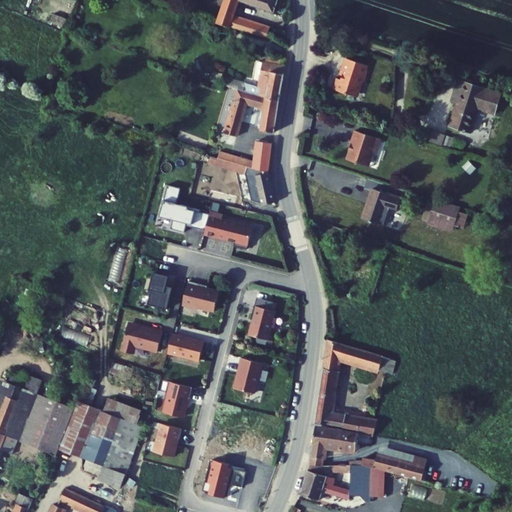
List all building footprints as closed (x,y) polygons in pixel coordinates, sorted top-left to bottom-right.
[(274,6),(257,0),(220,0),(215,25),(260,43),(265,31),(237,20),(242,6),(270,17),(274,6)] [(230,52),(221,49),(210,83),(218,86),(230,52)] [(362,59),(344,54),(338,70),(341,71),(339,77),(338,76),(337,76),(336,76),(335,76),(334,76),(334,77),(333,77),(333,78),(331,85),(353,93),(358,76),(361,75),(365,66),(360,64),(362,59)] [(257,77),(254,76),(253,81),(265,84),(262,95),(226,83),(224,90),(235,94),(275,109),(282,73),(259,68),(257,77)] [(443,121),(464,128),(472,104),(489,110),(496,89),(466,80),(458,77),(453,75),(447,91),(453,92),(451,98),(443,121)] [(269,142),(275,109),(235,94),(224,136),(235,139),(243,109),(259,116),(255,138),(269,142)] [(322,134),(325,122),(314,118),(310,131),(322,134)] [(377,134),(352,126),(347,140),(348,140),(348,143),(349,146),(346,147),(344,154),(363,161),(367,159),(370,147),(373,146),(377,134)] [(451,148),(454,138),(433,132),(430,142),(451,148)] [(269,151),(252,148),(253,166),(239,161),(237,167),(253,173),(268,178),(269,151)] [(220,153),(218,159),(236,166),(237,167),(239,161),(220,153)] [(236,166),(218,159),(215,168),(233,174),(236,166)] [(268,178),(253,173),(263,209),(275,206),(268,178)] [(182,188),(169,185),(160,216),(174,220),(171,229),(186,233),(189,224),(192,225),(191,227),(207,231),(211,216),(189,209),(189,207),(178,203),(182,188)] [(363,216),(380,222),(385,205),(397,208),(401,196),(373,187),(363,216)] [(430,218),(454,226),(461,204),(437,197),(430,218)] [(224,216),(211,213),(211,216),(207,231),(205,235),(236,243),(234,248),(248,252),(255,229),(223,220),(224,216)] [(430,218),(429,223),(453,230),(454,226),(430,218)] [(117,249),(113,273),(115,273),(114,281),(119,282),(124,250),(117,249)] [(168,277),(153,272),(149,288),(152,289),(147,304),(167,310),(173,289),(165,286),(168,277)] [(220,291),(189,283),(183,306),(195,309),(197,308),(214,312),(220,291)] [(278,306),(257,300),(250,322),(252,322),(248,338),(267,344),(270,332),(273,333),(276,322),(273,321),(278,306)] [(151,332),(126,325),(119,351),(131,354),(133,347),(156,353),(162,332),(152,329),(151,332)] [(62,328),(60,338),(88,344),(90,333),(62,328)] [(390,347),(334,330),(317,411),(362,421),(376,424),(381,407),(335,398),(345,349),(385,361),(390,347)] [(203,344),(171,335),(166,353),(197,362),(203,344)] [(260,370),(239,363),(236,375),(237,375),(232,394),(251,400),(260,370)] [(34,372),(14,364),(9,378),(0,374),(0,427),(9,432),(34,372)] [(43,375),(34,372),(9,432),(58,452),(61,444),(79,404),(38,389),(43,375)] [(195,386),(175,381),(168,411),(186,415),(190,397),(193,397),(195,386)] [(107,407),(82,397),(79,404),(61,444),(92,456),(88,466),(99,470),(98,474),(126,485),(148,424),(141,421),(146,408),(112,396),(107,407)] [(308,452),(320,455),(326,437),(356,441),(359,432),(362,421),(317,415),(308,451),(308,452)] [(359,432),(373,434),(376,424),(362,421),(359,432)] [(183,428),(163,424),(157,451),(175,455),(179,437),(181,437),(183,428)] [(0,452),(9,432),(0,427),(0,452)] [(424,471),(430,449),(381,435),(377,450),(361,449),(360,454),(363,454),(367,455),(424,471)] [(430,449),(424,471),(439,475),(445,453),(430,449)] [(308,452),(307,457),(335,464),(334,459),(346,459),(345,474),(334,473),(332,481),(344,482),(364,484),(367,455),(363,454),(360,454),(345,452),(320,455),(308,452)] [(335,464),(307,457),(300,482),(319,487),(322,478),(332,481),(334,473),(336,465),(335,464)] [(107,498),(68,480),(62,493),(101,511),(100,511),(61,511),(66,500),(55,496),(48,511),(115,511),(122,502),(109,496),(107,498)] [(32,494),(23,490),(19,501),(28,505),(32,494)] [(24,511),(28,505),(19,501),(13,511),(24,511)]
